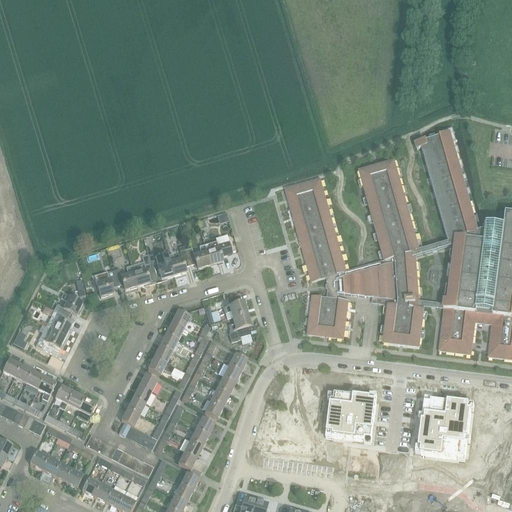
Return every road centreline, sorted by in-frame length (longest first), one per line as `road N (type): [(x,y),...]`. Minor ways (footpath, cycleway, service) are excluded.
road 1 (residential): [(161,302),(96,321),(72,365),(76,375),(115,394),(148,329)]
road 2 (residential): [(282,363),(316,359),(511,384)]
road 3 (residential): [(339,511),(346,486),(234,468)]
